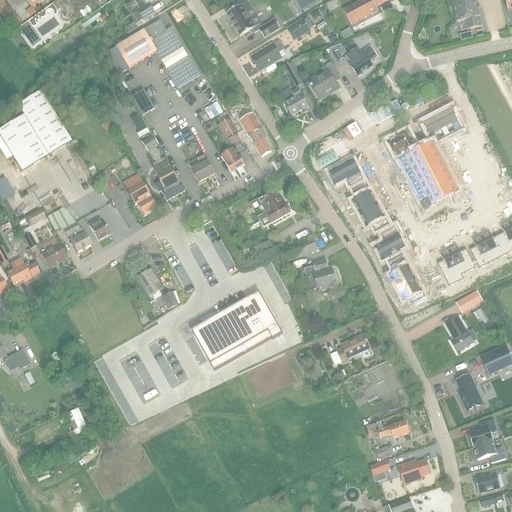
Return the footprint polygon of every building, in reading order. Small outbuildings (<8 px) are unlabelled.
[(0,0),(0,14),(13,30),(22,23),(0,0)] [(148,3),(152,0),(141,0),(144,5),(137,10),(141,16),(143,20),(154,13),(148,3)] [(362,0),(343,11),(351,25),(378,11),(375,6),(386,0),(362,0)] [(451,0),(457,22),(464,20),(466,30),(481,27),(474,0),(451,0)] [(248,2),(226,14),(240,37),(252,29),(255,34),(259,31),(264,39),(280,29),(275,20),(263,27),(261,24),(255,27),(246,13),(252,9),(248,2)] [(25,3),(17,9),(26,20),(34,14),(25,3)] [(318,12),(311,16),(314,22),(321,18),(318,12)] [(138,23),(136,24),(138,28),(156,16),(154,13),(143,20),(138,23)] [(105,14),(99,18),(102,23),(108,18),(105,14)] [(286,29),(294,42),(310,32),(309,30),(303,21),(302,19),(286,29)] [(307,19),(303,21),(309,30),(313,27),(307,19)] [(116,47),(129,69),(157,52),(178,88),(199,76),(172,30),(167,32),(160,21),(116,47)] [(22,30),(25,35),(33,29),(29,25),(22,30)] [(335,35),(327,38),(330,44),(337,41),(335,35)] [(39,41),(32,46),(35,50),(42,45),(39,41)] [(250,57),(260,73),(282,59),(279,53),(284,50),(279,41),(273,45),(273,44),(250,57)] [(351,66),(350,66),(358,77),(372,67),(369,62),(377,57),(370,47),(361,54),(358,49),(346,57),(351,63),(349,64),(351,66)] [(337,52),(332,55),(337,63),(343,59),(337,52)] [(285,67),(296,87),(302,84),(290,63),(285,67)] [(309,84),(319,101),(320,100),(318,98),(331,90),(332,93),(340,88),(329,71),(309,84)] [(290,89),(280,95),(282,99),(292,117),(308,107),(298,89),(292,93),(290,89)] [(40,91),(16,105),(18,108),(23,115),(23,116),(38,141),(41,146),(48,157),(71,143),(62,127),(40,91)] [(132,97),(143,116),(155,110),(144,91),(132,97)] [(452,109),(422,124),(432,143),(433,143),(433,144),(462,129),(452,109)] [(136,115),(130,119),(136,129),(136,128),(142,125),(136,115)] [(23,116),(0,129),(0,138),(21,173),(48,157),(41,146),(38,141),(23,116)] [(242,123),(262,157),(271,152),(263,139),(266,137),(253,116),(242,123)] [(225,122),(220,125),(228,139),(233,136),(237,134),(230,120),(225,122)] [(210,122),(203,126),(206,131),(213,127),(210,122)] [(108,123),(101,127),(107,136),(114,132),(108,123)] [(142,125),(136,128),(139,132),(146,127),(144,124),(142,125)] [(139,132),(137,133),(139,138),(149,132),(146,127),(139,132)] [(408,131),(387,141),(396,159),(417,149),(408,131)] [(152,136),(142,142),(148,151),(153,147),(158,145),(152,136)] [(188,148),(194,151),(197,145),(191,142),(188,148)] [(432,143),(398,161),(402,169),(437,151),(433,144),(433,143),(432,143)] [(245,165),(240,156),(238,157),(233,148),(221,155),(232,173),(245,165)] [(437,151),(402,169),(403,170),(407,178),(442,160),(437,151)] [(200,166),(192,170),(199,183),(214,175),(208,163),(207,163),(204,156),(197,160),(200,166)] [(352,160),(329,173),(336,186),(346,181),(350,188),(363,181),(352,160)] [(442,160),(407,178),(411,186),(446,168),(442,160)] [(154,185),(159,193),(161,191),(166,201),(185,191),(168,161),(153,169),(160,182),(154,185)] [(446,168),(411,186),(415,194),(450,176),(446,168)] [(122,184),(135,206),(137,205),(144,217),(159,209),(139,174),(122,184)] [(450,176),(415,194),(419,202),(454,184),(450,176)] [(454,184),(419,202),(420,202),(424,210),(423,210),(424,210),(458,192),(454,184)] [(358,200),(352,203),(359,215),(377,205),(367,185),(354,193),(358,200)] [(263,196),(257,200),(260,206),(261,206),(266,214),(257,218),(263,229),(271,224),(289,214),(278,195),(266,201),(263,196)] [(377,205),(359,215),(366,228),(371,225),(375,232),(388,225),(377,205)] [(41,209),(26,217),(31,227),(46,218),(41,209)] [(62,209),(47,218),(55,231),(61,228),(64,230),(68,237),(70,241),(76,253),(90,245),(84,234),(81,229),(79,230),(75,224),(62,209)] [(89,225),(88,225),(97,242),(97,241),(109,235),(101,219),(89,225)] [(13,232),(11,229),(12,228),(9,223),(0,227),(6,236),(13,232)] [(503,234),(498,236),(507,255),(511,252),(511,229),(509,223),(500,227),(503,234)] [(30,227),(20,233),(23,238),(29,249),(30,249),(36,245),(30,234),(33,232),(30,227)] [(384,243),(375,248),(382,261),(407,248),(396,227),(380,236),(384,243)] [(489,233),(481,237),(493,262),(507,255),(498,236),(492,239),(489,233)] [(476,248),(470,251),(479,269),(493,262),(481,237),(472,241),(476,248)] [(281,251),(286,264),(318,250),(313,238),(281,251)] [(252,248),(257,260),(275,252),(270,240),(252,248)] [(37,247),(41,254),(40,254),(47,268),(66,258),(59,245),(45,252),(41,245),(37,247)] [(457,247),(449,251),(461,276),(475,269),(466,250),(460,253),(457,247)] [(443,262),(437,265),(449,287),(464,280),(461,276),(449,251),(440,255),(443,262)] [(37,270),(38,269),(37,268),(34,263),(29,266),(27,262),(24,264),(20,258),(9,264),(12,270),(5,274),(12,287),(39,272),(37,270)] [(395,274),(389,277),(396,289),(415,279),(415,280),(417,278),(406,259),(391,267),(395,274)] [(303,269),(305,276),(309,291),(317,288),(318,292),(337,287),(332,268),(328,269),(326,261),(313,264),(313,266),(303,269)] [(139,277),(148,290),(149,290),(152,295),(161,290),(157,284),(159,283),(150,270),(139,277)] [(415,279),(396,289),(403,302),(408,299),(412,306),(425,299),(415,280),(415,279)] [(258,291),(190,329),(214,372),(272,339),(272,340),(283,334),(258,291)] [(476,291),(456,302),(462,314),(483,303),(476,291)] [(173,293),(165,297),(170,310),(178,306),(173,293)] [(477,311),(485,325),(493,320),(485,306),(477,311)] [(153,313),(147,317),(151,323),(153,322),(156,319),(153,313)] [(451,341),(456,352),(472,343),(467,332),(466,333),(458,318),(446,325),(454,339),(451,341)] [(306,336),(313,339),(316,332),(310,329),(306,336)] [(336,352),(330,355),(335,365),(341,362),(342,365),(349,362),(348,359),(370,349),(364,335),(341,345),(343,349),(336,352)] [(511,361),(505,345),(479,357),(488,375),(511,364),(511,361)] [(22,350),(4,360),(10,372),(18,368),(19,370),(30,364),(22,350)] [(78,375),(66,380),(71,390),(83,385),(78,375)] [(469,375),(455,381),(461,393),(458,394),(466,412),(482,405),(469,375)] [(481,432),(468,435),(473,449),(493,442),(491,434),(497,432),(493,420),(479,425),(481,432)] [(378,431),(380,438),(392,434),(393,439),(408,434),(404,422),(389,427),(382,430),(378,431)] [(493,442),(473,449),(477,461),(489,457),(491,464),(506,460),(502,448),(495,450),(493,442)] [(375,449),(376,451),(375,451),(379,461),(391,456),(388,447),(379,450),(378,448),(375,449)] [(386,461),(369,467),(372,477),(390,471),(386,461)] [(416,461),(398,468),(404,487),(423,480),(422,477),(431,474),(426,461),(417,464),(416,461)] [(497,475),(475,480),(479,495),(500,490),(497,475)] [(494,497),(480,501),(482,508),(495,504),(494,497)] [(390,511),(401,511),(413,508),(409,499),(389,506),(390,511)]
